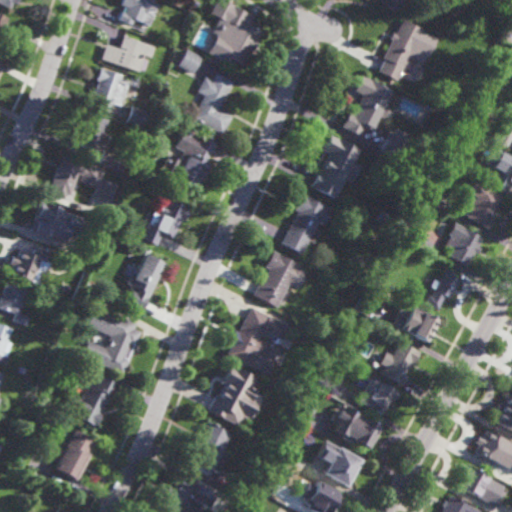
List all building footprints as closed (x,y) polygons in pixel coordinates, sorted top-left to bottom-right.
[(14,0),(0,0),(0,3),(11,8),(14,0)] [(147,25),(131,18),(128,24),(115,18),(120,4),(117,3),(118,0),(151,0),(151,2),(156,4),(147,25)] [(254,26),(253,28),(257,30),(239,65),(233,62),(231,66),(211,56),(216,48),(219,49),(224,40),(219,37),(226,22),(208,12),(214,0),(225,0),(233,4),(228,13),(254,26)] [(397,0),(394,7),(395,8),(394,9),(378,0),(397,0)] [(394,80),(375,70),(382,58),(380,57),(390,38),(387,37),(391,30),(393,32),(400,18),(420,29),(394,80)] [(148,57),(141,54),(136,71),(98,58),(103,42),(116,46),(120,35),(152,45),(148,57)] [(190,72),(175,64),(184,48),(199,56),(190,72)] [(116,105),(111,104),(110,105),(108,104),(105,110),(89,104),(91,98),(89,97),(95,80),(92,79),(96,67),(118,75),(117,77),(125,80),(116,105)] [(230,81),(215,107),(230,116),(220,135),(189,118),(201,94),(194,90),(202,75),(209,79),(213,72),(230,81)] [(383,118),(375,114),(368,129),(361,125),(356,135),(339,126),(346,112),(349,113),(360,93),(352,89),(360,74),(388,89),(381,102),(389,107),(383,118)] [(140,127),(123,120),(129,105),(146,111),(140,127)] [(102,147),(94,144),(92,150),(81,146),(81,147),(77,146),(78,144),(75,143),(80,130),(76,129),(83,111),(104,119),(99,132),(107,135),(102,147)] [(511,135),(505,146),(491,139),(498,126),(503,129),(508,120),(511,122),(511,135)] [(184,131),(185,129),(189,131),(188,133),(197,138),(199,136),(212,143),(203,160),(207,163),(193,187),(173,176),(171,180),(157,171),(157,170),(156,169),(159,165),(160,165),(166,154),(176,160),(181,151),(171,146),(181,129),(184,131)] [(335,188),(328,184),(323,194),(307,185),(314,172),(316,173),(326,153),(319,150),(328,134),(355,149),(335,188)] [(81,167),(82,163),(100,170),(97,178),(113,184),(107,200),(90,194),(92,187),(77,181),(69,203),(46,194),(48,188),(46,187),(58,153),(78,160),(76,166),(81,167)] [(511,182),(511,184),(506,181),(502,188),(489,181),(494,172),(497,174),(507,156),(511,158),(511,182)] [(495,206),(490,215),(492,216),(486,228),(465,216),(465,215),(459,211),(467,196),(474,199),(476,196),(467,191),(473,180),(501,196),(495,206)] [(429,204),(415,196),(422,183),(436,191),(429,204)] [(322,223),(316,220),(311,229),(317,231),(311,242),(306,240),(299,253),(278,242),(295,211),(291,209),(299,193),(329,209),(322,223)] [(186,209),(180,222),(178,220),(169,238),(159,233),(153,245),(137,237),(144,223),(145,223),(151,210),(155,212),(159,203),(161,205),(164,198),(186,209)] [(57,212),(64,214),(58,234),(50,231),(48,237),(44,236),(42,243),(26,238),(29,231),(25,230),(28,219),(29,219),(33,208),(36,209),(39,201),(58,208),(57,212)] [(408,241),(396,235),(402,223),(414,229),(408,241)] [(477,246),(480,247),(476,253),(473,252),(466,266),(447,256),(449,250),(443,246),(449,234),(456,238),(457,237),(456,236),(460,227),(481,237),(477,246)] [(41,260),(47,262),(43,273),(41,273),(36,284),(7,273),(10,265),(5,263),(9,255),(14,257),(16,250),(28,255),(31,247),(45,252),(41,260)] [(274,307),(250,295),(257,282),(259,283),(266,269),(262,267),(270,251),(296,264),(274,307)] [(138,312),(122,304),(130,287),(124,283),(129,273),(132,274),(143,253),(163,263),(138,312)] [(448,298),(443,295),(435,309),(423,302),(427,295),(429,296),(443,269),(452,274),(451,276),(458,280),(448,298)] [(23,326),(10,321),(12,314),(0,310),(0,289),(3,282),(23,289),(15,313),(26,317),(23,326)] [(364,318),(351,311),(358,298),(371,305),(364,318)] [(437,321),(424,343),(389,323),(394,313),(404,319),(410,306),(437,321)] [(256,356),(250,353),(243,365),(224,354),(248,307),(267,317),(255,340),(263,344),(256,356)] [(103,314),(105,310),(133,323),(131,329),(138,332),(119,374),(92,362),(93,361),(79,355),(85,341),(102,348),(107,336),(83,325),(91,308),(103,314)] [(0,326),(8,330),(4,342),(9,343),(3,357),(5,358),(2,366),(0,365),(0,326)] [(412,364),(409,362),(403,374),(405,376),(401,384),(381,374),(384,367),(378,363),(383,352),(390,356),(398,341),(418,351),(412,364)] [(236,410),(230,407),(224,418),(204,408),(212,393),(210,392),(225,365),(247,377),(238,393),(244,396),(236,410)] [(24,376),(15,372),(17,366),(26,369),(24,376)] [(321,390),(310,384),(318,370),(329,376),(321,390)] [(99,412),(100,413),(92,427),(69,415),(74,407),(67,403),(71,395),(78,399),(86,383),(94,387),(100,376),(114,384),(99,412)] [(388,400),(383,411),(382,410),(380,415),(369,409),(370,408),(357,402),(360,395),(358,394),(360,390),(362,390),(368,379),(376,383),(377,382),(396,391),(391,401),(388,400)] [(511,433),(492,423),(496,415),(495,413),(494,411),(494,410),(494,408),(494,407),(495,405),(496,404),(497,403),(499,402),(501,402),(503,402),(506,396),(509,397),(511,391),(511,433)] [(304,426),(290,417),(298,402),(313,410),(304,426)] [(372,443),(370,441),(366,449),(352,442),(351,444),(339,438),(340,436),(332,431),(336,424),(329,420),(336,405),(378,428),(374,435),(376,436),(372,443)] [(229,434),(223,446),(220,452),(225,455),(218,467),(213,464),(207,476),(183,463),(199,433),(200,434),(207,422),(229,434)] [(76,480),(75,479),(74,480),(53,469),(74,430),(93,440),(86,452),(90,454),(76,480)] [(504,441),(500,448),(507,452),(501,463),(495,460),(494,463),(473,452),(477,444),(474,442),(477,436),(481,438),(485,431),(504,441)] [(346,487),(345,487),(344,488),(321,475),(327,464),(314,457),(322,441),(359,461),(349,479),(350,479),(346,487)] [(476,497),(455,486),(460,476),(464,478),(469,467),(487,477),(476,497)] [(267,495),(254,487),(261,476),(274,483),(267,495)] [(193,500),(191,499),(183,511),(159,511),(178,479),(199,490),(193,500)] [(330,511),(310,511),(305,509),(319,483),(338,494),(330,509),(332,510),(330,511)] [(478,511),(439,511),(442,507),(440,506),(443,501),(445,502),(448,496),(478,511)]
